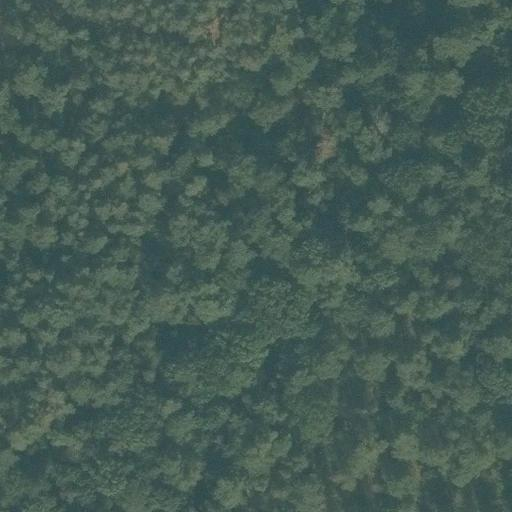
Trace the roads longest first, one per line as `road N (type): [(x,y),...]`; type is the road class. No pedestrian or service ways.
road 1 (track): [(449,106),(9,511)]
road 2 (track): [(449,106),(363,15),(322,0)]
